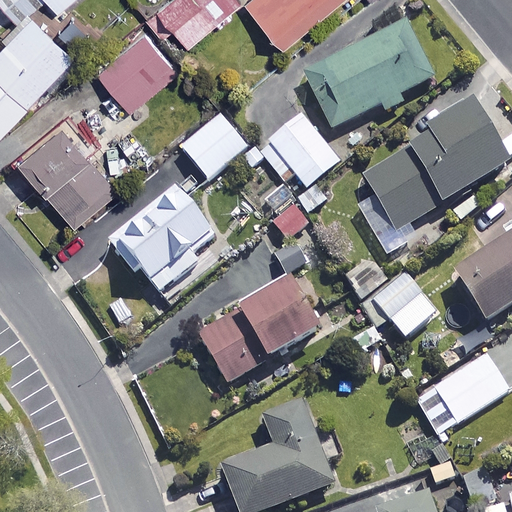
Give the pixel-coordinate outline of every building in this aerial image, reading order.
[(76,0),(0,0),(0,6),(18,29),(52,1),(61,13),(76,0)] [(242,3),(239,0),(175,0),(161,13),(192,48),(242,3)] [(349,0),(253,0),(248,4),(288,51),(349,0)] [(77,58),(35,18),(0,55),(0,134),(3,137),(77,58)] [(439,86),(411,30),(309,80),(336,136),(439,86)] [(178,74),(147,37),(102,74),(132,111),(178,74)] [(358,208),(381,249),(511,178),(511,167),(479,107),(438,130),(440,134),(428,141),(431,147),(368,181),(377,198),(358,208)] [(285,186),(288,189),(299,180),(312,196),(346,168),(304,119),(260,156),(285,186)] [(250,153),(222,120),(184,152),(212,186),(250,153)] [(119,190),(66,127),(24,163),(77,225),(119,190)] [(288,189),(285,186),(263,204),(278,222),(300,204),(288,189)] [(218,241),(181,192),(112,244),(137,277),(144,272),(163,298),(215,260),(207,249),(218,241)] [(313,230),(297,210),(276,226),(292,246),(313,230)] [(299,247),(276,261),(289,281),(311,268),(299,247)] [(511,316),(511,248),(461,280),(491,329),(511,316)] [(359,283),(376,302),(394,286),(378,267),(359,283)] [(394,286),(376,302),(362,314),(380,335),(391,325),(410,347),(445,316),(407,274),(394,286)] [(327,339),(295,287),(204,342),(233,390),(274,365),(277,369),(327,339)] [(511,396),(487,359),(417,405),(441,442),(511,396)] [(277,451),(226,472),(242,511),(286,511),(343,489),(331,461),(341,457),(331,435),(322,439),(308,407),(266,424),(277,451)] [(437,511),(433,498),(393,511),(437,511)]
